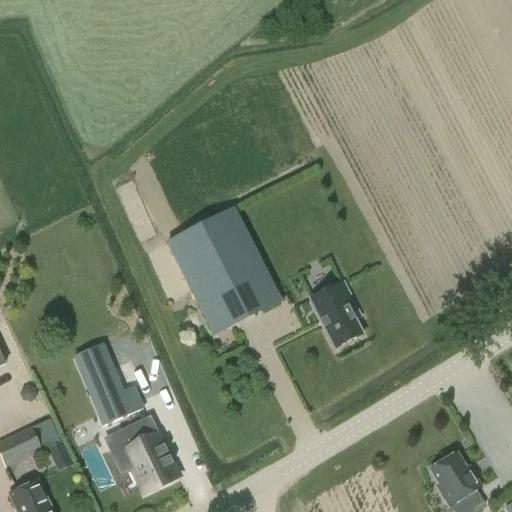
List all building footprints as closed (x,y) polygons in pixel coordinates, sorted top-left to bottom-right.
[(233,211),(167,245),(213,335),(279,302),(233,211)] [(310,301),(334,350),(361,336),(353,320),(359,317),(343,285),(310,301)] [(123,394),(103,348),(74,360),(75,364),(67,368),(94,431),(102,428),(102,429),(106,427),(113,442),(132,433),(130,429),(147,421),(142,411),(144,411),(134,389),(123,394)] [(179,479),(150,419),(147,421),(130,429),(132,433),(113,442),(107,445),(121,473),(131,469),(144,496),(179,479)] [(42,451),(57,444),(46,423),(31,430),(0,444),(0,456),(7,470),(43,453),(42,451)] [(471,479),(456,455),(429,472),(439,487),(436,489),(448,509),(481,489),(474,478),(471,479)] [(51,511),(38,483),(9,496),(16,511),(51,511)]
